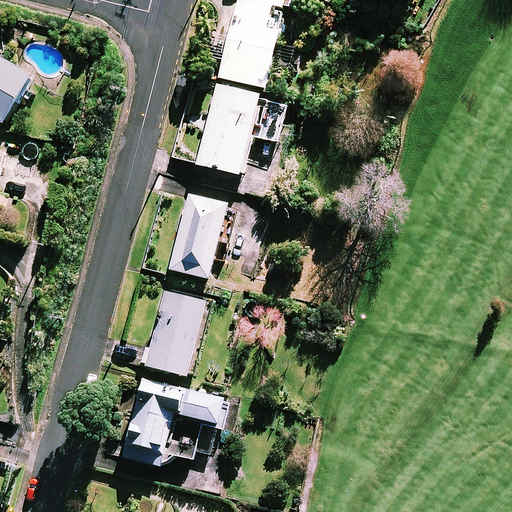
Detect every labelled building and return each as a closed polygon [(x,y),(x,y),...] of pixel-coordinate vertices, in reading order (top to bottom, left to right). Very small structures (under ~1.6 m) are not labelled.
[(287,0),(254,0),(253,5),(241,2),(221,83),(269,95),(283,39),(278,38),(287,0)] [(0,127),(7,131),(36,84),(5,62),(5,29),(0,28),(0,127)] [(291,112),(220,92),(198,171),(243,183),(254,142),(280,149),(291,112)] [(239,214),(192,201),(172,274),(212,285),(224,240),(231,242),(239,214)] [(211,306),(168,295),(148,372),(191,383),(211,306)] [(166,466),(175,461),(194,466),(202,436),(205,427),(225,433),(233,406),(146,383),(125,462),(164,472),(166,466)]
